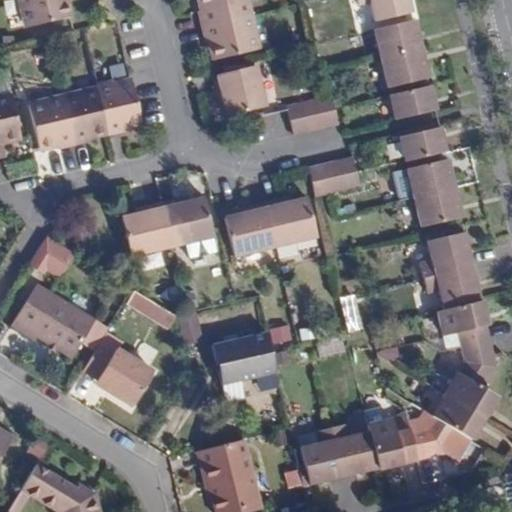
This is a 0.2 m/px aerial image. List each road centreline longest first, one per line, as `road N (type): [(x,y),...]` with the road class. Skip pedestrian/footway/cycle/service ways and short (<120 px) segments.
road 1 (residential): [(146,0),(191,152),(54,199),(0,289)]
road 2 (residential): [(0,382),(142,468),(152,511)]
